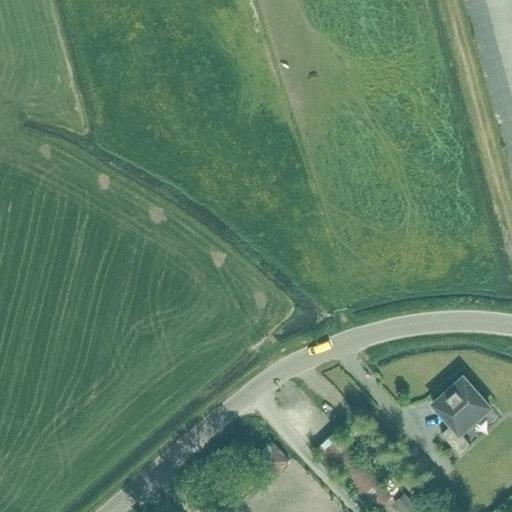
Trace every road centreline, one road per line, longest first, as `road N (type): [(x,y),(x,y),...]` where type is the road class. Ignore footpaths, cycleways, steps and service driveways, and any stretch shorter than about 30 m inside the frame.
road 1 (unclassified): [(107,511),(257,388),(304,360),(401,327),(511,328)]
road 2 (track): [(511,241),(443,0)]
road 3 (unknown): [(322,352),(466,511)]
road 4 (unknown): [(511,462),(401,327)]
